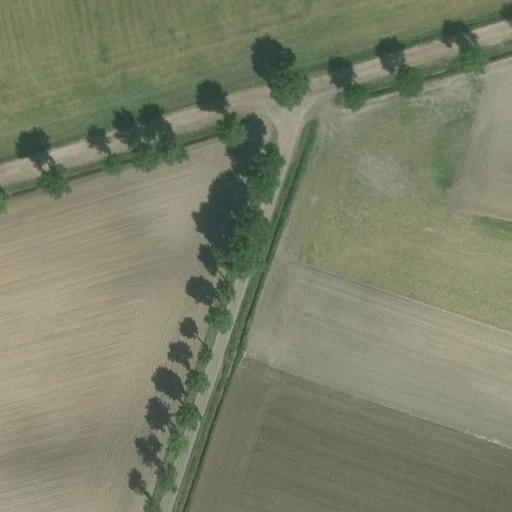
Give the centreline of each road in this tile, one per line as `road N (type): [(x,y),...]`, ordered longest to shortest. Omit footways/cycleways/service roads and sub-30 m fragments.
road 1 (track): [(0,182),(511,33)]
road 2 (unclassified): [(300,95),(164,511)]
